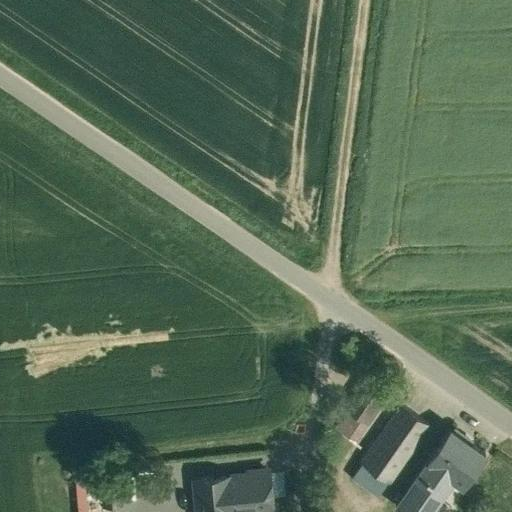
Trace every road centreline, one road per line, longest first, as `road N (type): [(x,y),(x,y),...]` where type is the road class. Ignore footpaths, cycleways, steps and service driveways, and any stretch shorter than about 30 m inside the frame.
road 1 (unclassified): [(0,77),(334,306)]
road 2 (track): [(373,0),(334,306)]
road 3 (unclassified): [(334,306),(511,434)]
road 4 (residential): [(307,511),(334,306)]
road 5 (track): [(511,313),(409,317),(383,341)]
